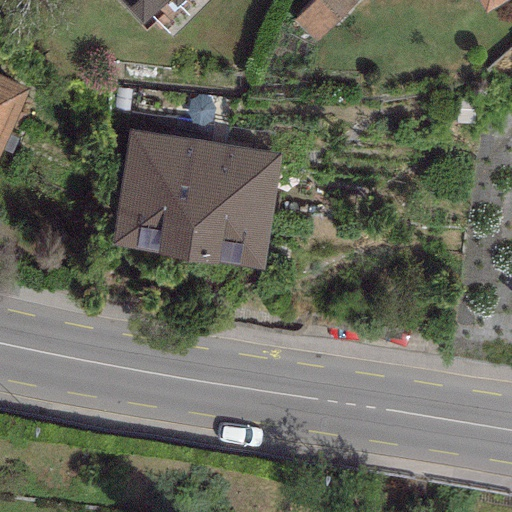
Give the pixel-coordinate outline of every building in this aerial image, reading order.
[(115,0),(140,27),(168,1),(174,8),(182,0),(115,0)] [(356,0),(315,0),(293,23),(314,43),(356,0)] [(508,0),(475,0),(484,15),(508,0)] [(0,152),(28,91),(0,78),(0,152)] [(279,156),(126,132),(108,247),(261,270),(279,156)]
